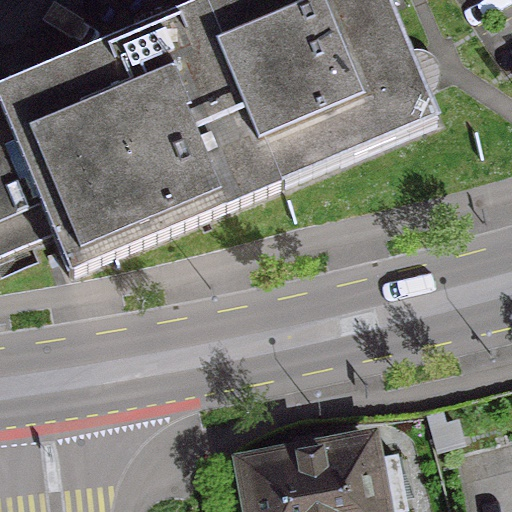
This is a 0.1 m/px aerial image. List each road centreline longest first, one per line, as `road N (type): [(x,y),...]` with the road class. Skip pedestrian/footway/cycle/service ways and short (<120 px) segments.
road 1 (tertiary): [(43,379),(295,336),(511,284)]
road 2 (residential): [(43,379),(59,511)]
